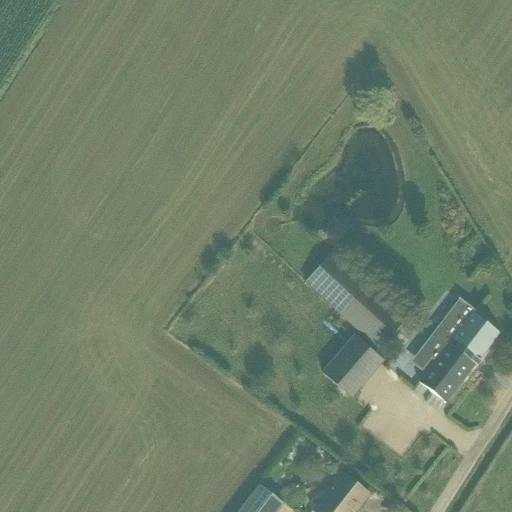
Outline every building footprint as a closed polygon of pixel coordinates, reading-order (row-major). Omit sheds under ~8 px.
[(332,254),(306,283),(380,351),(407,322),(332,254)] [(498,335),(482,323),(459,305),(413,366),(421,372),(431,360),(433,362),(418,383),(445,404),(498,335)] [(325,376),(352,400),(382,365),(356,341),(325,376)] [(355,511),(368,496),(352,483),(342,475),(313,511),(355,511)] [(259,485),(237,511),(275,511),(283,503),(259,485)]
